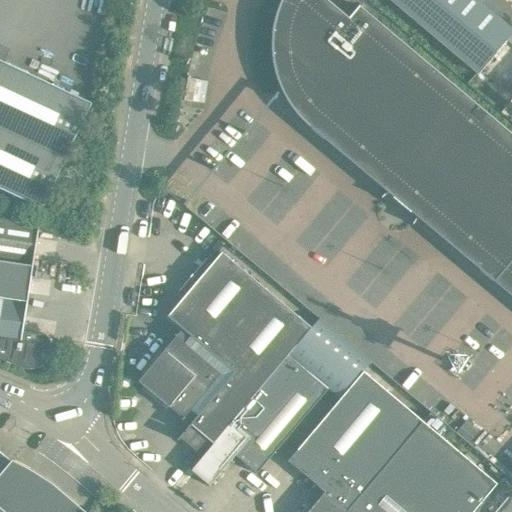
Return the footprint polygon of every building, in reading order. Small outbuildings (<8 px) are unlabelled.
[(278,84),(279,88),(282,94),(285,99),(288,105),(292,110),(296,116),(300,119),(302,122),(306,126),(309,128),(492,282),(511,259),(511,135),(359,7),(349,20),(325,0),(281,0),(279,6),(278,9),(276,14),(275,17),(274,20),(274,24),(273,29),(272,35),(271,40),(271,44),(271,49),(271,53),(272,56),(272,60),(273,67),(274,70),(275,74),(276,78),(277,81),(278,84)] [(477,1),(474,0),(387,0),(480,79),(510,43),(511,45),(511,31),(477,2),(477,1)] [(92,107),(0,63),(0,192),(42,212),(92,107)] [(206,92),(207,80),(190,78),(188,90),(206,92)] [(0,359),(24,370),(28,370),(32,371),(36,370),(40,369),(44,368),(47,365),(50,362),(52,358),(53,354),(53,350),(53,347),(51,343),(48,338),(23,333),(40,231),(0,223),(0,359)] [(186,332),(143,382),(218,446),(293,358),(289,355),(311,327),(226,255),(172,319),(186,332)] [(511,259),(492,282),(511,298),(511,259)] [(218,446),(195,473),(213,488),(240,457),(262,475),(333,392),(293,358),(218,446)] [(353,511),(428,426),(368,375),(293,463),(329,494),(313,511),(353,511)] [(353,511),(472,511),(496,484),(428,426),(353,511)] [(87,511),(53,483),(16,461),(0,480),(0,511),(87,511)] [(511,511),(511,498),(500,511),(511,511)]
